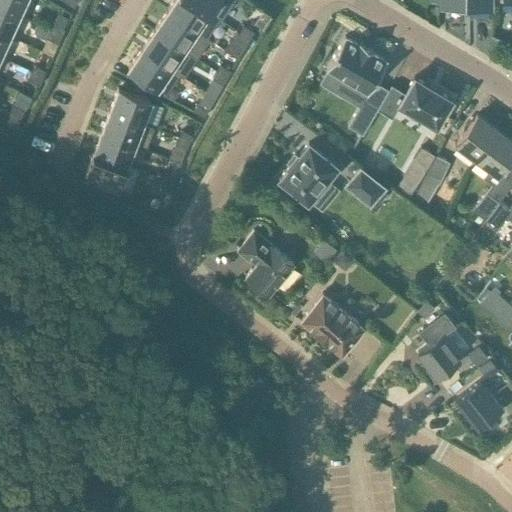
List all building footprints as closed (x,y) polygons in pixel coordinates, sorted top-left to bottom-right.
[(0,0),(0,5),(18,14),(24,0),(0,0)] [(173,0),(167,10),(196,29),(209,10),(194,0),(173,0)] [(194,0),(209,10),(220,17),(231,0),(194,0)] [(0,30),(9,35),(18,14),(0,5),(0,30)] [(154,29),(183,49),(197,58),(210,38),(196,29),(167,10),(154,29)] [(51,29),(62,34),(65,27),(54,22),(51,29)] [(244,24),(240,31),(250,37),(254,30),(244,24)] [(47,36),(58,41),(62,34),(51,29),(47,36)] [(141,48),(171,68),(183,49),(154,29),(141,48)] [(0,53),(9,35),(0,30),(0,53)] [(240,31),(236,38),(246,44),(250,37),(240,31)] [(327,67),(368,91),(387,59),(373,51),(374,49),(361,41),(359,43),(345,35),(327,67)] [(128,67),(158,87),(171,68),(141,48),(128,67)] [(221,63),(217,70),(227,76),(231,69),(221,63)] [(32,71),(43,76),(46,68),(35,64),(32,71)] [(213,77),(223,83),(227,76),(217,70),(213,77)] [(29,78),(40,83),(43,76),(32,71),(29,78)] [(391,84),(377,108),(393,117),(401,103),(437,123),(452,97),(438,90),(439,89),(429,83),(428,84),(414,76),(405,92),(391,84)] [(110,108),(143,121),(151,99),(118,87),(110,108)] [(363,133),(379,105),(364,96),(348,124),(363,133)] [(10,111),(21,116),(24,109),(13,103),(10,111)] [(194,110),(205,116),(209,109),(198,103),(194,110)] [(102,130),(135,143),(143,121),(110,108),(102,130)] [(10,111),(6,118),(17,123),(21,116),(10,111)] [(457,144),(478,159),(498,131),(477,116),(457,144)] [(179,135),(190,141),(194,135),(183,128),(179,135)] [(93,152),(126,164),(135,143),(102,130),(93,152)] [(511,140),(498,131),(478,159),(489,168),(483,176),(491,182),(497,173),(498,174),(502,169),(511,155),(511,140)] [(175,142),(186,148),(190,141),(179,135),(175,142)] [(281,176),(279,178),(308,201),(308,200),(327,177),(337,165),(309,142),(307,143),(308,143),(299,154),(297,153),(295,156),(297,157),(292,163),(291,162),(288,164),(290,165),(281,176)] [(420,145),(412,159),(427,168),(435,154),(420,145)] [(85,174),(118,186),(126,164),(93,152),(85,174)] [(449,161),(437,155),(416,198),(429,205),(449,161)] [(361,166),(347,184),(370,203),(372,200),(382,189),(384,186),(361,166)] [(472,209),(486,219),(511,183),(511,176),(502,169),(498,174),(472,209)] [(166,170),(163,178),(174,182),(177,174),(166,170)] [(161,186),(172,189),(174,182),(163,178),(161,186)] [(500,200),(486,219),(497,228),(511,209),(500,200)] [(245,221),(238,216),(227,229),(235,234),(245,221)] [(253,266),(246,276),(268,294),(294,261),(254,229),(238,249),(252,260),(253,266)] [(337,249),(323,237),(313,250),(327,262),(337,249)] [(342,250),(334,260),(341,266),(344,262),(347,264),(352,258),(342,250)] [(323,292),(301,319),(342,352),(363,324),(323,292)] [(425,298),(417,308),(424,314),(432,305),(425,298)] [(441,335),(455,324),(444,310),(419,330),(428,343),(417,351),(437,377),(460,359),(441,335)] [(477,342),(466,352),(475,362),(486,353),(477,342)] [(490,356),(480,365),(488,374),(498,365),(490,356)] [(502,407),(480,379),(454,399),(477,427),(502,407)]
